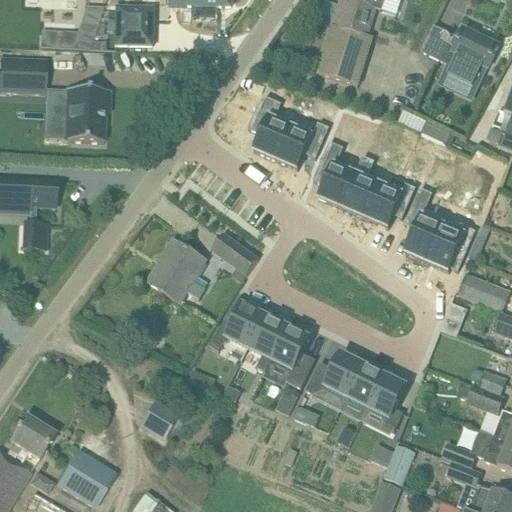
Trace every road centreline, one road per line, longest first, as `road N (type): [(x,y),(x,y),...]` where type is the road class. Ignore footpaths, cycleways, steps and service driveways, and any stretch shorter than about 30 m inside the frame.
road 1 (unclassified): [(0,392),(189,138)]
road 2 (residential): [(297,217),(265,286),(410,358),(430,312)]
road 3 (unclassified): [(189,138),(282,0)]
road 4 (residential): [(430,312),(297,217)]
road 5 (residential): [(189,138),(297,217)]
